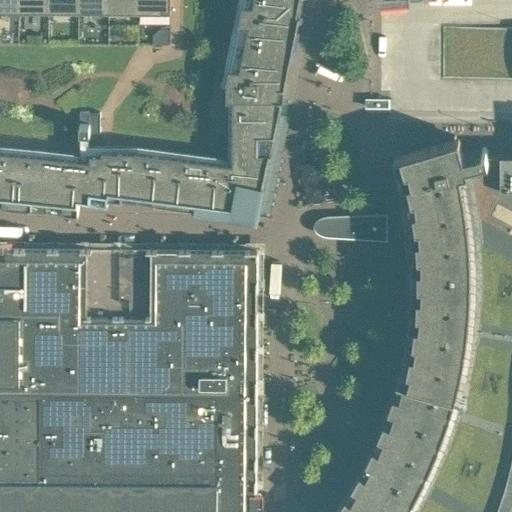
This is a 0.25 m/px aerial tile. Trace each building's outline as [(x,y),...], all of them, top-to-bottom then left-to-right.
[(0,0),(0,198),(3,198),(20,200),(35,201),(50,203),(74,205),(80,206),(80,194),(80,192),(108,196),(110,196),(110,190),(138,194),(168,198),(198,202),(228,206),(258,210),(271,148),(272,148),(284,92),(280,92),(283,81),(286,81),(302,0),(0,0)] [(511,30),(437,30),(437,82),(511,82),(511,30)] [(389,93),(365,93),(365,104),(389,104),(389,93)] [(511,511),(511,151),(501,152),(501,153),(488,153),(487,147),(482,148),(465,152),(462,141),(459,134),(437,140),(402,151),(395,153),(399,168),(406,195),(410,223),(412,251),(412,279),(411,307),(407,335),(402,363),(394,391),(385,417),(374,443),(361,468),(346,492),(332,511),(511,511)] [(324,232),(386,235),(386,222),(386,210),(324,212),(320,213),(316,215),(313,218),(312,222),(313,226),(316,229),(319,231),(324,232)] [(0,511),(256,511),(257,492),(259,247),(222,247),(184,247),(147,246),(110,246),(73,246),(39,246),(36,246),(13,245),(13,238),(0,238),(0,511)] [(302,348),(303,372),(332,372),(332,355),(317,356),(317,347),(302,348)]
